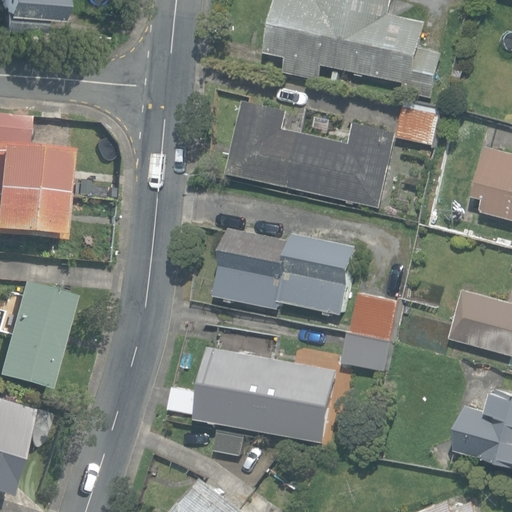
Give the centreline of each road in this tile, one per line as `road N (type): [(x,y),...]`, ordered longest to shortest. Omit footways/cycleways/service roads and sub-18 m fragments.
road 1 (residential): [(85,511),(143,303),(166,87)]
road 2 (residential): [(0,72),(166,87)]
